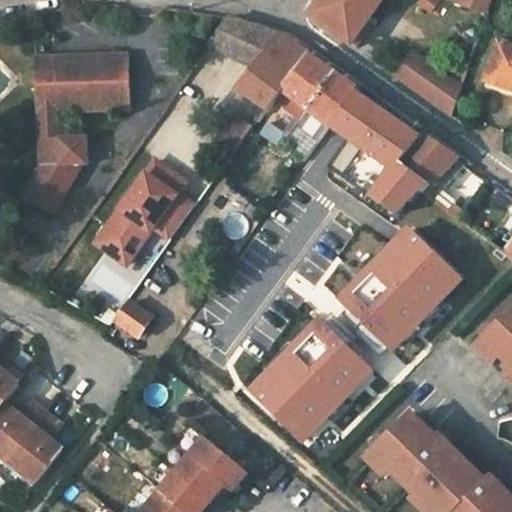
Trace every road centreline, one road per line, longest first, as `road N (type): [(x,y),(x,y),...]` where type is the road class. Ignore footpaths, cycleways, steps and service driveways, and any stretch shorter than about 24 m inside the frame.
road 1 (unclassified): [(283,13),(511,177)]
road 2 (residential): [(104,376),(44,324),(0,300)]
